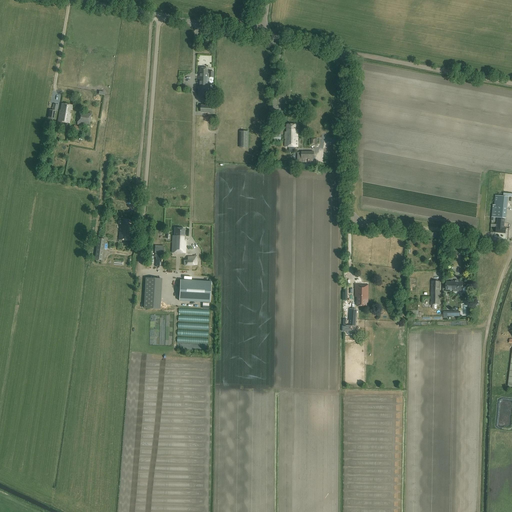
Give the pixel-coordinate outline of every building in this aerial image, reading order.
[(208,73),(208,68),(201,68),(200,76),(199,76),(198,96),(209,96),(209,77),(214,77),(214,72),(209,72),(209,73),(208,73)] [(62,103),(61,108),(60,108),(58,121),(69,123),(71,113),(69,113),(70,110),(72,110),(72,105),(62,103)] [(82,123),(90,124),(91,114),(79,112),(77,122),(78,122),(82,123)] [(296,125),(287,125),(287,132),(285,132),(285,146),(298,147),(297,130),(296,130),(296,125)] [(248,147),(248,132),(240,131),(239,147),(248,147)] [(505,218),(507,200),(507,197),(511,196),(511,193),(503,193),(503,196),(495,195),(495,199),(493,217),(505,218)] [(505,219),(497,218),(496,232),(505,233),(506,228),(504,228),(505,219)] [(129,230),(130,227),(131,227),(131,222),(118,220),(118,224),(121,224),(121,226),(120,229),(119,240),(130,241),(131,230),(129,230)] [(173,235),(172,252),(185,253),(186,240),(184,240),(185,229),(175,228),(174,235),(173,235)] [(98,238),(96,248),(103,249),(104,249),(106,239),(98,238)] [(185,261),(183,261),(183,267),(194,266),(194,265),(197,265),(197,256),(187,256),(187,261),(185,261)] [(174,285),(176,282),(168,277),(166,280),(174,285)] [(161,279),(145,278),(144,308),(159,309),(161,279)] [(211,282),(180,281),(179,301),(210,303),(211,282)] [(432,305),(432,307),(439,308),(439,305),(440,281),(431,281),(431,305),(432,305)] [(466,287),(463,287),(463,282),(451,281),(451,282),(446,282),(446,290),(453,290),(453,291),(463,292),(463,291),(466,291),(466,287)] [(355,285),(355,297),(357,297),(357,306),(367,306),(367,303),(368,303),(368,285),(355,285)] [(406,317),(418,317),(418,302),(406,302),(406,317)] [(209,310),(179,308),(177,343),(208,344),(209,310)] [(356,326),(357,309),(349,309),(348,325),(356,326)]
